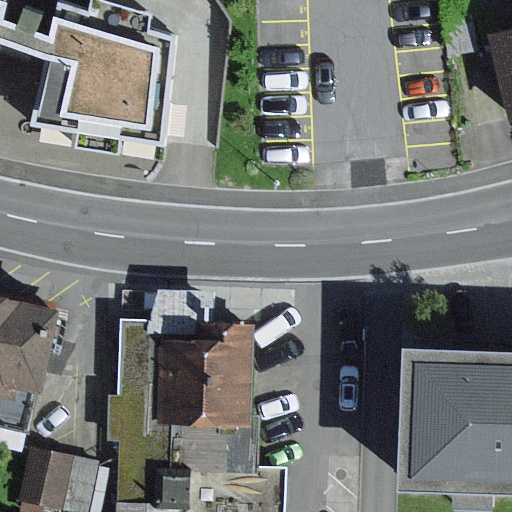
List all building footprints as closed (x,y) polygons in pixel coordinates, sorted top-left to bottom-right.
[(27,13),(17,59),(26,61),(9,133),(179,152),(183,45),(129,37),(129,13),(87,0),(64,0),(55,21),(27,13)] [(17,59),(27,13),(0,6),(0,90),(7,57),(17,59)] [(127,286),(126,313),(218,316),(219,289),(127,286)] [(58,316),(0,304),(0,430),(32,438),(58,316)] [(264,319),(126,314),(120,456),(259,462),(264,319)] [(511,476),(511,336),(440,334),(435,474),(511,476)] [(48,496),(96,511),(99,511),(118,456),(66,440),(48,496)] [(182,501),(182,511),(289,511),(291,469),(184,466),(182,501)] [(122,511),(182,511),(182,501),(123,500),(122,511)]
